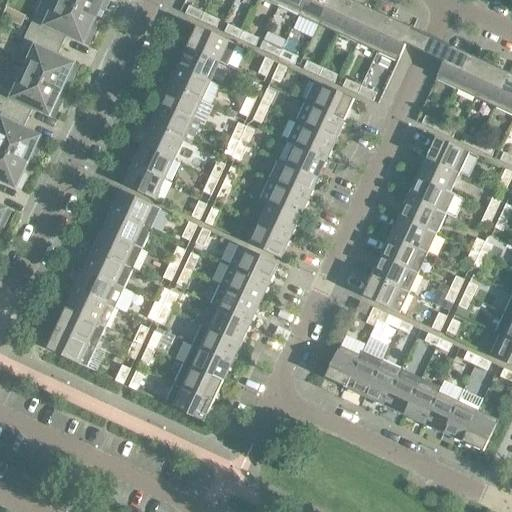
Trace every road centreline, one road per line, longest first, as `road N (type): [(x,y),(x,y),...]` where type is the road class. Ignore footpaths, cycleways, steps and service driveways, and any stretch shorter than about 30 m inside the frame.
road 1 (residential): [(273,396),(447,6)]
road 2 (residential): [(4,318),(151,0)]
road 3 (residential): [(511,508),(273,396)]
road 4 (residential): [(207,503),(0,407)]
road 5 (residential): [(207,503),(227,485),(273,396)]
